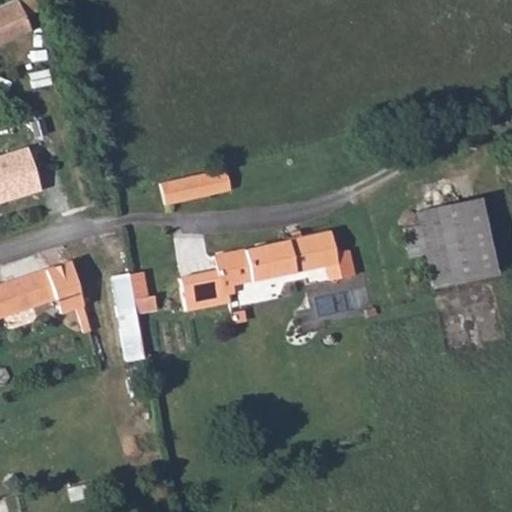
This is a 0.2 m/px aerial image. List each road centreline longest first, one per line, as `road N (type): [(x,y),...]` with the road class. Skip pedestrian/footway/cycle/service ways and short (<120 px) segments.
road 1 (residential): [(370,181),(284,214),(109,221),(0,254)]
road 2 (track): [(511,117),(456,134),(370,181)]
